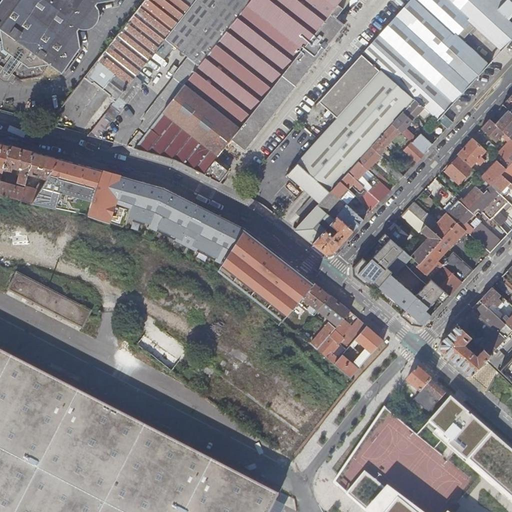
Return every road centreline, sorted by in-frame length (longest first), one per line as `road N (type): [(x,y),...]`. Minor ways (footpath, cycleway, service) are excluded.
road 1 (residential): [(0,125),(177,176),(253,214),(334,276)]
road 2 (unclassified): [(309,468),(275,466),(0,322)]
road 3 (residential): [(511,79),(334,276)]
road 4 (residential): [(417,346),(511,251)]
road 5 (residential): [(417,346),(511,428)]
